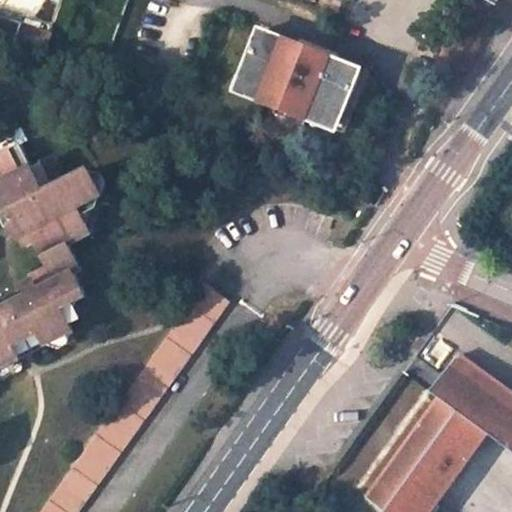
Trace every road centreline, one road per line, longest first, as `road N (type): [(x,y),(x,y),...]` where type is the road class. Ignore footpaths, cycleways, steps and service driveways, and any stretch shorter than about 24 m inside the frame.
road 1 (residential): [(100,511),(272,273),(300,258),(322,260),(364,285)]
road 2 (primary): [(205,511),(364,285)]
road 3 (primary): [(401,232),(511,81)]
road 4 (residential): [(401,232),(511,291)]
